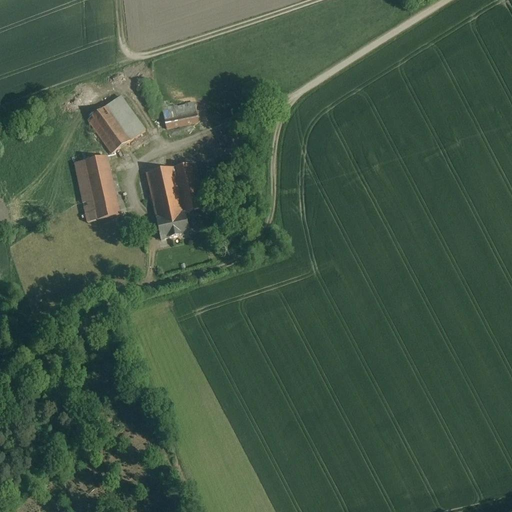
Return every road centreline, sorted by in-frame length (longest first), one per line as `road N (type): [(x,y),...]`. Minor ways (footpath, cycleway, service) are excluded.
road 1 (unclassified): [(447,0),(288,107),(274,136),(265,220),(242,258),(117,300),(0,414)]
road 2 (track): [(322,0),(140,56),(121,45),(118,0)]
